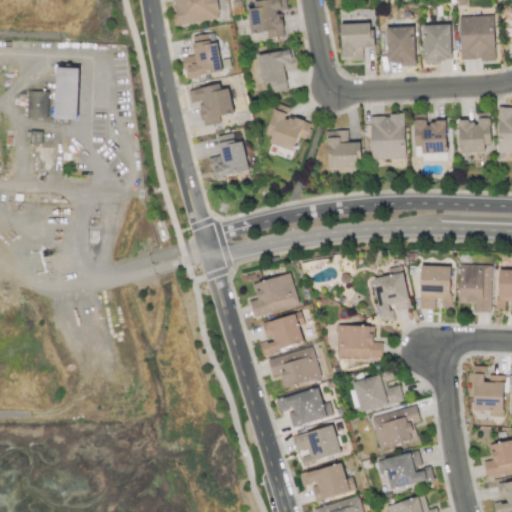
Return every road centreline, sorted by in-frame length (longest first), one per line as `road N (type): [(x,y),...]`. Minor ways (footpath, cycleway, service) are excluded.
road 1 (tertiary): [(287,511),(174,133),(148,0)]
road 2 (secondary): [(511,206),(320,210),(233,229),(182,255)]
road 3 (secondary): [(182,255),(391,227),(511,231)]
road 4 (residential): [(314,0),(331,99),(511,85)]
road 5 (residential): [(436,342),(466,511)]
